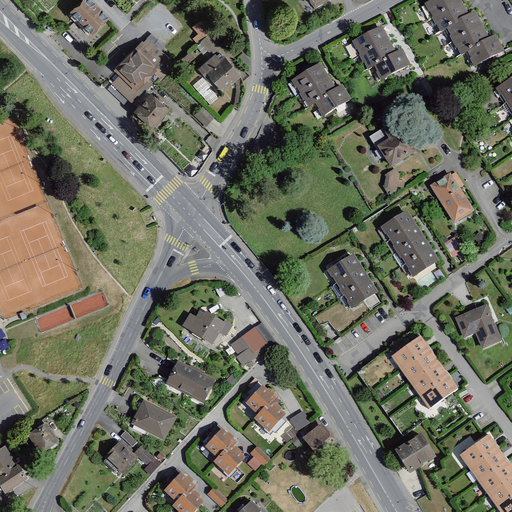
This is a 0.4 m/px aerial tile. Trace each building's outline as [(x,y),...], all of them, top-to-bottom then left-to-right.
[(89,0),(85,0),(70,14),(92,37),(109,20),(98,9),(89,0)] [(327,0),(307,0),(314,9),(327,0)] [(432,0),(427,3),(440,28),(450,28),(461,52),(470,51),(475,64),(504,52),(496,35),(488,36),(475,12),(472,14),(464,0),(432,0)] [(377,66),(383,78),(412,62),(404,47),(398,50),(385,27),(356,43),(370,69),(377,66)] [(164,69),(136,47),(126,60),(115,73),(143,95),(164,69)] [(244,77),(221,52),(200,72),(223,97),(244,77)] [(347,105),(323,67),(293,86),(316,124),(347,105)] [(511,77),(497,86),(511,110),(511,77)] [(152,129),(170,111),(153,95),(135,113),(152,129)] [(204,106),(195,115),(207,126),(215,117),(204,106)] [(374,138),(393,169),(421,151),(402,121),(374,138)] [(432,184),(457,223),(477,210),(452,171),(432,184)] [(383,226),(417,277),(442,260),(408,210),(383,226)] [(450,256),(462,252),(457,238),(446,241),(450,256)] [(329,270),(353,308),(378,292),(355,254),(329,270)] [(456,318),(465,338),(477,333),(484,347),(502,339),(487,305),(456,318)] [(226,327),(199,312),(187,333),(215,348),(226,327)] [(267,349),(253,330),(232,346),(246,365),(267,349)] [(421,339),(392,360),(430,413),(460,392),(421,339)] [(216,383),(178,364),(167,387),(205,406),(216,383)] [(260,383),(243,400),(247,404),(264,387),(260,383)] [(291,414),(263,389),(246,409),(258,419),(254,423),(270,438),(291,414)] [(178,420),(144,403),(132,428),(165,445),(178,420)] [(298,430),(311,423),(304,411),(291,419),(298,430)] [(332,442),(316,421),(296,435),(312,456),(332,442)] [(47,422),(28,434),(41,455),(60,443),(47,422)] [(218,425),(202,443),(207,447),(223,430),(218,425)] [(250,460),(221,435),(204,454),(216,465),(212,469),(229,484),(250,460)] [(436,461),(420,436),(395,453),(411,477),(436,461)] [(511,511),(511,469),(490,438),(460,459),(497,511),(511,511)] [(0,449),(0,484),(6,493),(29,478),(8,444),(0,449)] [(141,462),(121,444),(104,463),(124,481),(141,462)] [(144,445),(137,452),(149,463),(143,469),(150,476),(162,464),(144,445)] [(196,511),(206,501),(178,476),(161,496),(172,506),(169,510),(170,511),(196,511)] [(209,492),(223,505),(229,498),(214,485),(209,492)] [(263,511),(265,510),(253,499),(239,511),(263,511)]
